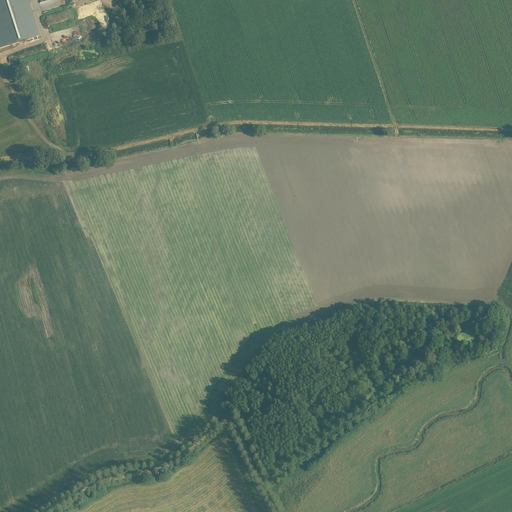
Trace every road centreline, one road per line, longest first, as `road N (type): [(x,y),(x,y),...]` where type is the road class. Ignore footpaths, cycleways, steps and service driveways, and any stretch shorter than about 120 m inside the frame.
road 1 (track): [(276,511),(229,422),(170,463),(89,487),(50,511)]
road 2 (track): [(385,397),(264,486)]
road 3 (track): [(395,127),(352,0)]
road 4 (track): [(65,174),(62,149),(31,121),(0,66)]
